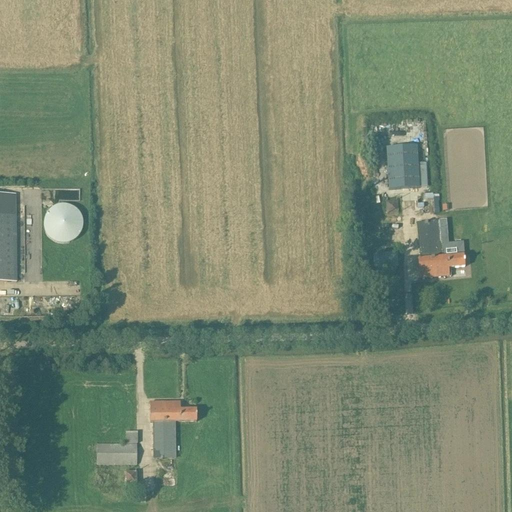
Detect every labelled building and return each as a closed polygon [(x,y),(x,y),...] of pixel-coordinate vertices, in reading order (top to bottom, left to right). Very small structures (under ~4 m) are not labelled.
[(389,190),(419,189),(416,146),(386,148),(389,190)] [(0,195),(0,282),(17,282),(16,195),(0,195)] [(388,214),(397,214),(396,202),(387,202),(388,214)] [(469,202),(452,202),(453,247),(470,246),(469,202)] [(65,205),(63,205),(61,205),(59,206),(57,206),(55,207),(53,208),(51,209),(50,211),(48,212),(47,214),(46,216),(45,218),(44,220),(44,222),(44,224),(44,226),(44,228),(44,230),(45,232),(46,234),(47,236),(48,238),(50,239),(51,241),(53,242),(55,243),(57,244),(59,244),(61,244),(63,245),(65,244),(67,244),(69,244),(71,243),(73,242),(75,241),(77,239),(78,238),(79,236),(81,234),(81,232),(82,230),(83,228),(83,226),(83,224),(83,222),(82,220),(81,218),(81,216),(79,214),(78,212),(77,211),(75,209),(73,208),(71,207),(69,206),(67,206),(65,205)] [(442,258),(439,221),(416,223),(420,260),(417,260),(419,280),(443,277),(443,270),(464,268),(463,256),(442,258)] [(398,266),(396,252),(373,254),(374,268),(398,266)] [(176,459),(175,422),(196,422),(196,410),(174,410),(174,403),(150,403),(150,423),(152,423),(153,460),(176,459)] [(137,444),(137,432),(126,432),(126,444),(137,444)] [(136,445),(96,445),(96,466),(136,466),(136,445)] [(136,486),(135,471),(123,472),(124,487),(136,486)]
